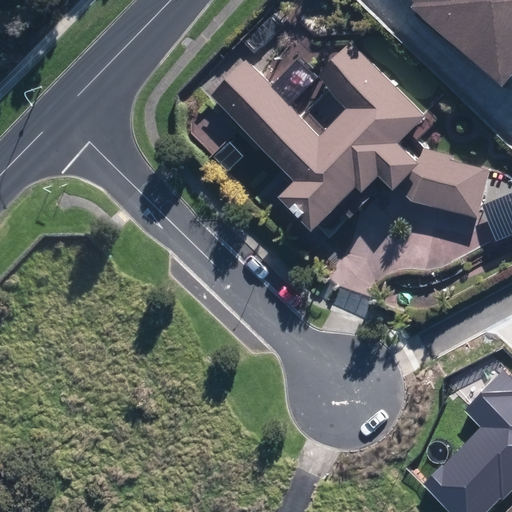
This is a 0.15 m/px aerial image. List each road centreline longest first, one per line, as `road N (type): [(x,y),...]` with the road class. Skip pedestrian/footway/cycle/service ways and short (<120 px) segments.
road 1 (residential): [(345,390),(58,113)]
road 2 (residential): [(165,0),(58,113)]
